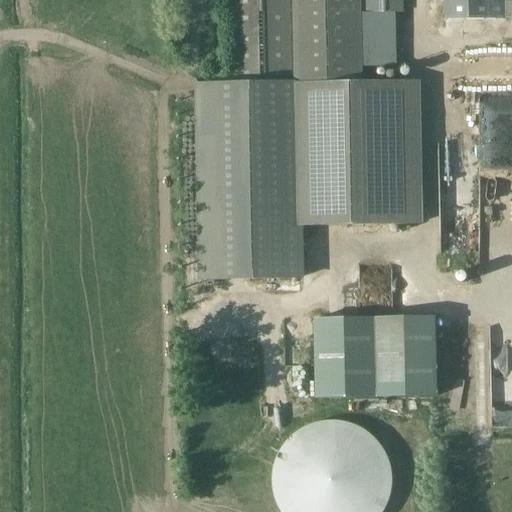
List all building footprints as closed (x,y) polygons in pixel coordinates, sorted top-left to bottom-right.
[(289,0),(233,0),(235,84),(291,82),(289,0)] [(360,12),(360,0),(293,0),(294,83),(361,82),(360,12)] [(360,0),(360,12),(402,11),(402,0),(360,0)] [(428,0),(429,32),(479,32),(478,0),(428,0)] [(511,0),(481,0),(482,16),(511,15),(511,0)] [(294,83),(296,225),(416,223),(414,82),(361,82),(294,83)] [(235,84),(193,85),(197,279),(297,277),(296,225),(294,83),(235,84)] [(314,397),(435,396),(434,317),(313,318),(314,397)] [(280,438),(279,495),(285,511),(388,511),(389,469),(372,421),(326,421),(280,438)]
